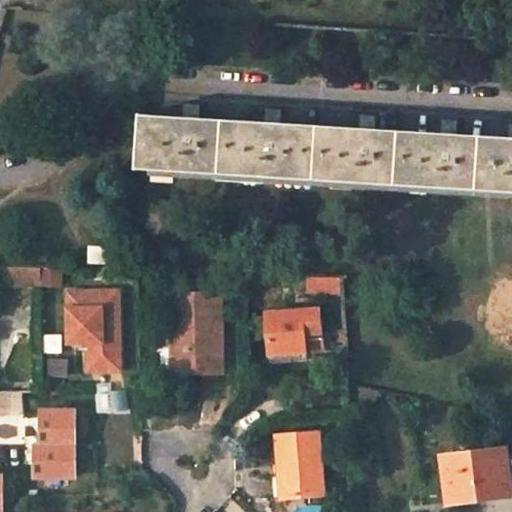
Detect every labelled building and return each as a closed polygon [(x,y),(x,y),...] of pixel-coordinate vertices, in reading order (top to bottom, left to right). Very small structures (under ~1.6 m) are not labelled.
[(511,138),(143,115),(139,169),(511,192),(511,138)] [(89,262),(118,263),(119,248),(89,247),(89,262)] [(34,269),(0,267),(0,283),(1,284),(34,285),(34,269)] [(310,292),(325,291),(324,276),(309,276),(310,292)] [(325,291),(342,291),(341,276),(324,276),(325,291)] [(122,371),(119,291),(68,292),(70,328),(83,327),(84,343),(88,343),(90,373),(122,371)] [(180,373),(205,372),(224,371),(222,291),(173,292),(174,329),(179,328),(180,373)] [(322,308),(268,311),(271,352),(307,350),(324,349),(322,308)] [(70,328),(70,342),(84,343),(83,327),(70,328)] [(271,359),(308,358),(307,350),(271,352),(271,359)] [(40,389),(33,391),(33,407),(56,406),(55,391),(40,389)] [(324,496),(320,431),(278,433),(280,475),(285,475),(286,497),(324,496)] [(505,451),(442,460),(448,502),(511,493),(505,451)] [(0,498),(17,498),(22,498),(22,480),(0,481),(0,498)]
